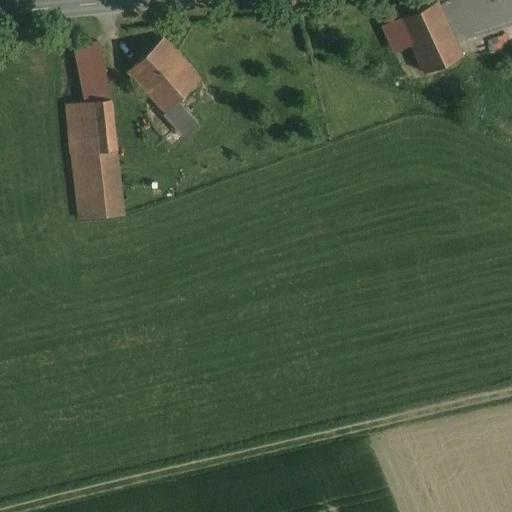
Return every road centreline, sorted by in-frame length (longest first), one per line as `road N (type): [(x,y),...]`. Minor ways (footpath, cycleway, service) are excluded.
road 1 (track): [(511,394),(5,511)]
road 2 (tertiary): [(0,13),(128,0)]
